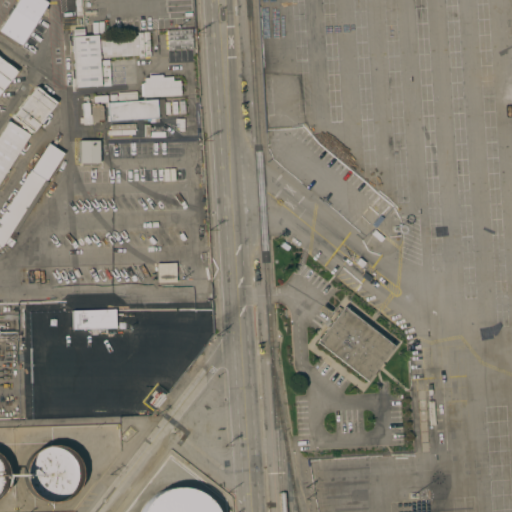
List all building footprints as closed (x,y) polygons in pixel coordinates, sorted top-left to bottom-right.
[(37,19),(38,20),(37,22),(35,21),(23,41),(25,42),(23,44),(22,43),(21,44),(0,30),(0,28),(17,0),(43,0),(47,2),(37,19)] [(169,50),(167,31),(191,29),(193,48),(169,50)] [(100,86),(75,87),(72,36),(96,35),(97,37),(137,35),(138,55),(101,57),(101,60),(100,60),(98,60),(100,86)] [(0,58),(17,72),(0,93),(0,58)] [(110,85),(102,86),(100,60),(101,60),(108,59),(110,85)] [(144,78),(148,78),(148,75),(162,74),(162,77),(172,76),(172,81),(179,80),(180,95),(143,97),(143,96),(141,96),(140,84),(143,83),(142,82),(144,82),(144,78)] [(12,116),(35,86),(55,102),(32,132),(12,116)] [(136,100),(163,99),(164,117),(158,118),(158,122),(149,122),(149,120),(146,120),(146,119),(108,120),(107,102),(109,102),(109,94),(117,94),(117,93),(136,91),(136,100)] [(107,95),(107,102),(94,103),(93,96),(107,95)] [(184,112),(179,113),(179,109),(174,109),(174,101),(183,100),(184,112)] [(103,121),(91,122),(91,124),(83,124),(83,123),(79,123),(79,117),(83,117),(82,103),(88,102),(89,114),(90,114),(90,106),(102,105),(103,121)] [(183,131),(178,131),(178,123),(175,123),(175,118),(183,118),(183,131)] [(0,133),(8,121),(30,134),(0,180),(0,133)] [(144,124),(149,124),(149,127),(152,127),(152,130),(149,130),(150,136),(145,136),(144,124)] [(98,162),(79,163),(79,140),(98,140),(98,162)] [(0,218),(47,143),(62,153),(45,180),(47,181),(15,232),(17,234),(13,240),(14,241),(10,247),(4,243),(1,245),(7,254),(0,258),(0,218)] [(357,258),(358,259),(359,258),(362,260),(361,261),(362,262),(359,266),(354,262),(357,258)] [(175,262),(176,282),(157,282),(156,263),(175,262)] [(368,382),(317,341),(344,308),(395,348),(368,382)] [(114,309),(114,310),(116,310),(116,313),(114,313),(114,314),(117,314),(117,317),(114,317),(115,320),(116,320),(116,324),(115,324),(115,327),(111,327),(111,330),(107,330),(107,328),(97,328),(97,331),(93,331),(92,328),(69,329),(69,327),(72,327),(72,321),(69,321),(69,319),(72,319),(71,315),(69,315),(69,313),(71,313),(71,311),(72,311),(114,309)] [(76,488),(69,498),(57,503),(45,503),(33,498),(25,488),(23,475),(25,463),(33,453),(45,448),(57,448),(69,453),(76,463),(79,475),(76,488)] [(142,511),(153,499),(170,491),(189,491),(206,499),(216,511),(142,511)]
